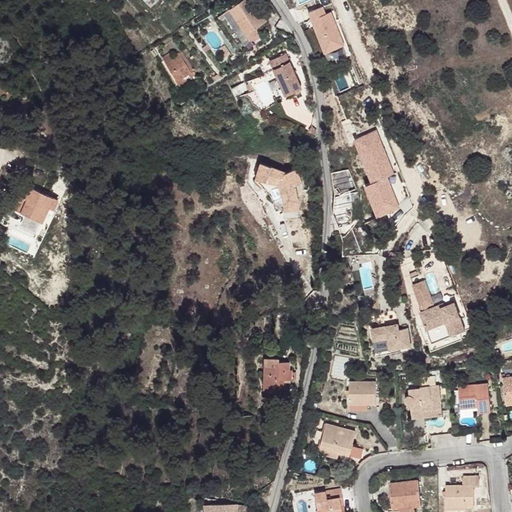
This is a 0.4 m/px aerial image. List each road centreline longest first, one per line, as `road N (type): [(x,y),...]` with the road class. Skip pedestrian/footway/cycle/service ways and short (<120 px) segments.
road 1 (residential): [(272,511),(314,353),(329,234),(319,95),(308,56),(276,0)]
road 2 (residential): [(363,511),(358,487),(381,462),(495,457)]
